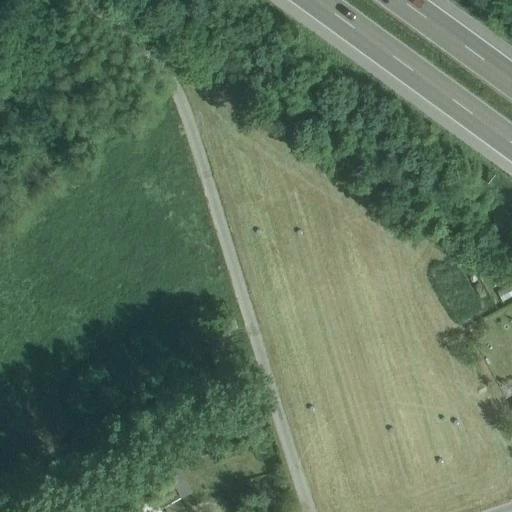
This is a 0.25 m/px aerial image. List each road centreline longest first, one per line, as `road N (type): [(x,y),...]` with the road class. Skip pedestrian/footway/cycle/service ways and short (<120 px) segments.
road 1 (unclassified): [(82,0),(139,39),(179,90),(307,511)]
road 2 (motorway): [(319,0),(511,141)]
road 3 (motorway): [(511,78),(405,0)]
